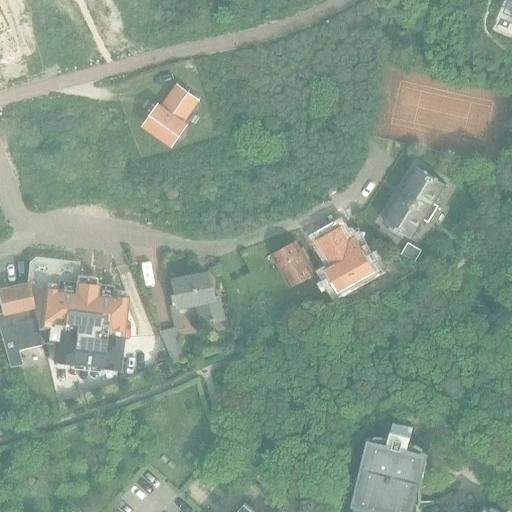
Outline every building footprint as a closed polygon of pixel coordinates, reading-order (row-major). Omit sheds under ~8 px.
[(179,123),(195,100),(177,87),(161,110),(160,109),(150,123),(171,138),(181,125),(179,123)] [(417,166),(383,220),(390,224),(387,229),(401,237),(404,233),(410,237),(444,183),(417,166)] [(338,227),(320,238),(336,267),(331,270),(339,283),(370,266),(354,239),(347,243),(338,227)] [(279,265),(290,285),(312,273),(297,246),(298,246),(295,240),(277,250),(284,262),(279,265)] [(414,260),(421,250),(407,242),(401,253),(414,260)] [(28,261),(26,283),(37,326),(44,327),(43,340),(53,341),(51,360),(116,368),(125,295),(111,294),(113,284),(95,283),(95,276),(76,274),(77,262),(50,259),(34,257),(28,261)] [(205,272),(170,279),(175,304),(170,305),(174,327),(157,330),(171,361),(181,359),(175,330),(182,328),(177,306),(195,302),(199,322),(220,318),(216,297),(210,298),(205,272)] [(0,307),(1,313),(0,313),(0,334),(5,351),(9,367),(21,364),(17,350),(41,344),(37,326),(26,283),(0,288),(0,307)] [(143,346),(146,352),(119,361),(124,375),(150,366),(164,362),(157,342),(143,346)] [(357,489),(352,509),(366,511),(409,511),(412,502),(420,502),(419,487),(428,452),(408,441),(411,427),(392,423),(388,436),(366,437),(357,472),(350,485),(357,489)] [(256,511),(244,502),(235,511),(256,511)] [(511,511),(511,503),(505,511),(502,511),(484,505),(478,511),(511,511)]
